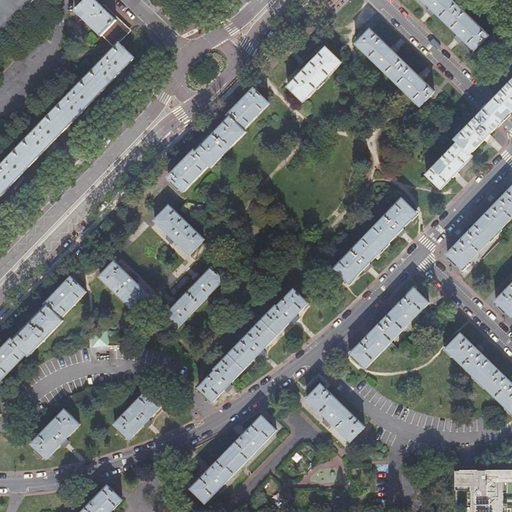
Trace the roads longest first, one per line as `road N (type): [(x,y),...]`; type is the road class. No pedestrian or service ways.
road 1 (residential): [(0,484),(102,477),(221,426),(273,393),(417,255)]
road 2 (secondary): [(0,295),(194,104)]
road 3 (secondary): [(173,82),(0,263)]
road 4 (residential): [(511,131),(380,0)]
road 5 (residential): [(417,255),(511,155)]
road 6 (residential): [(64,0),(55,55),(0,110)]
road 7 (residential): [(511,346),(417,255)]
